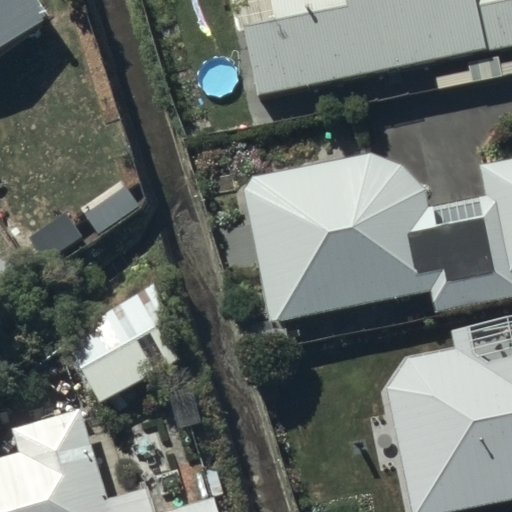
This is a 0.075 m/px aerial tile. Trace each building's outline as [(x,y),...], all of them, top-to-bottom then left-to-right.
[(0,0),(0,49),(51,14),(40,0),(0,0)] [(511,0),(237,0),(243,28),(251,26),(265,88),(511,41),(511,0)] [(0,189),(47,156),(1,92),(0,92),(0,189)] [(511,158),(482,165),(488,193),(432,205),(427,184),(405,161),(375,150),(248,176),(278,320),(436,287),(440,308),(511,293),(511,158)] [(66,218),(35,242),(54,265),(85,241),(66,218)] [(0,297),(25,280),(0,244),(0,297)] [(190,339),(179,293),(165,272),(71,338),(105,398),(190,339)] [(511,315),(454,326),(456,347),(407,356),(390,387),(413,511),(418,511),(511,494),(511,315)] [(112,496),(84,405),(16,425),(23,447),(0,453),(0,511),(156,511),(149,485),(112,496)]
